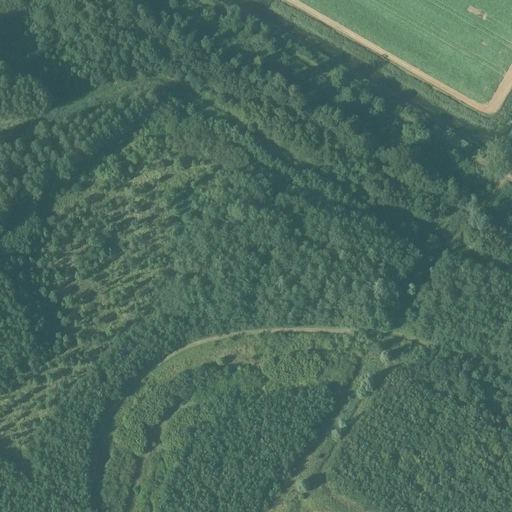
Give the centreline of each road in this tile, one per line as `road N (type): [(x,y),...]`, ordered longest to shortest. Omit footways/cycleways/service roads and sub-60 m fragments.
road 1 (track): [(94,511),(93,467),(109,411),(162,359),(207,338),(261,329),(375,329),(511,378)]
road 2 (track): [(0,122),(81,103),(134,79),(167,79),(428,224),(455,207),(476,214)]
road 3 (track): [(504,265),(463,244),(504,176),(197,0)]
